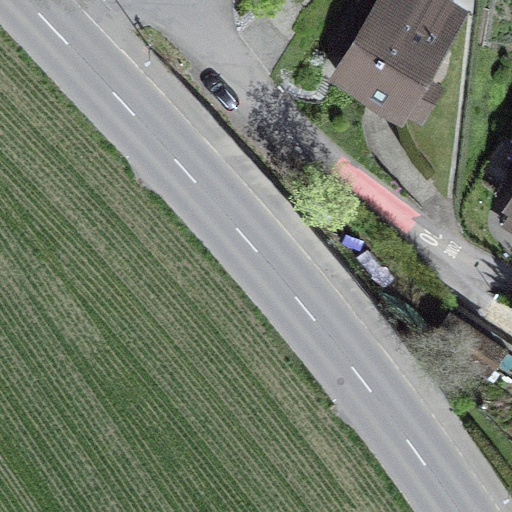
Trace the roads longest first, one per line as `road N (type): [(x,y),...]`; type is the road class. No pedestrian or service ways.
road 1 (secondary): [(61,29),(357,376),(460,511)]
road 2 (residential): [(61,29),(156,6),(433,237),(511,276)]
